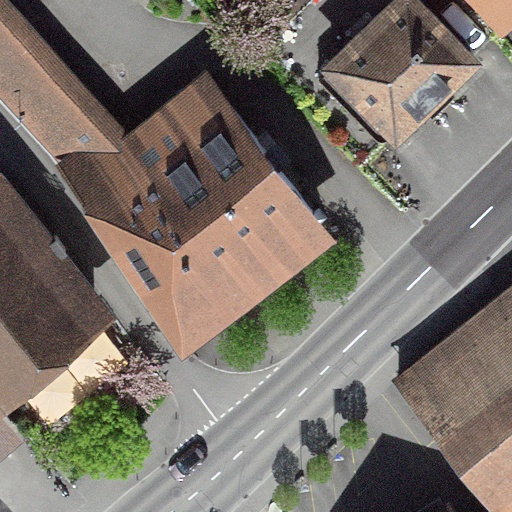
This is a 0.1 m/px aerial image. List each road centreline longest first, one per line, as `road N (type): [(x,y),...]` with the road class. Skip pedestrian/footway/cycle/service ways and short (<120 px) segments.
road 1 (residential): [(0,134),(238,455)]
road 2 (secondary): [(238,455),(511,186)]
